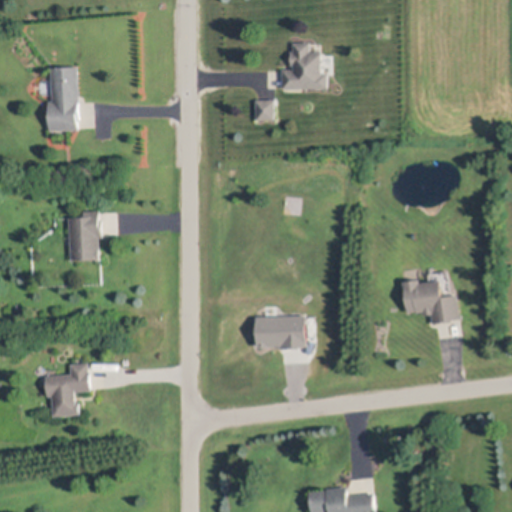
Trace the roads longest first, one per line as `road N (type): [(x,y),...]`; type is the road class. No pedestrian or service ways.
road 1 (residential): [(191,511),(189,0)]
road 2 (residential): [(511,386),(194,419)]
